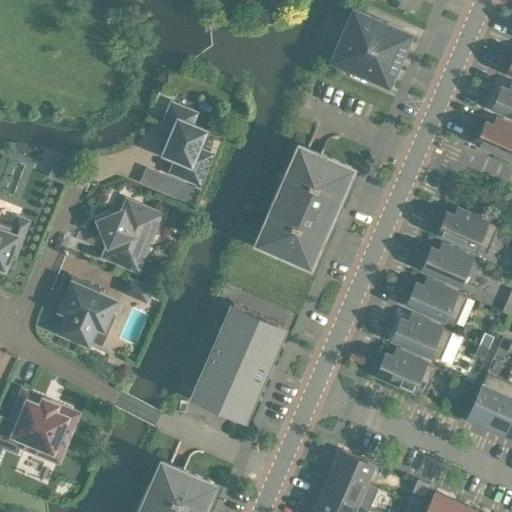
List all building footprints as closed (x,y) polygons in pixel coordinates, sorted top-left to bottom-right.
[(256,9),(261,26),(273,23),(268,5),(256,9)] [(410,34),(355,10),(333,59),(389,83),(410,34)] [(493,106),(511,114),(511,83),(510,89),(502,86),(493,106)] [(177,157),(172,170),(198,181),(210,154),(197,148),(205,130),(190,124),(194,113),(172,103),(163,125),(174,130),(165,152),(177,157)] [(478,141),(511,156),(511,123),(497,117),(494,124),(487,121),(478,141)] [(331,224),(338,207),(345,210),(346,209),(335,204),(351,166),(301,144),(290,169),(285,167),(266,212),(270,214),(259,239),(310,261),(326,223),(337,228),(338,227),(331,224)] [(99,219),(109,244),(110,244),(105,254),(105,253),(104,255),(137,269),(161,213),(127,199),(123,209),(99,219)] [(439,232),(486,253),(498,225),(458,207),(455,214),(448,211),(439,232)] [(13,225),(0,219),(0,264),(4,266),(9,253),(15,255),(25,228),(14,224),(13,225)] [(423,267),(460,283),(472,255),(443,243),(440,250),(432,246),(423,267)] [(159,281),(151,262),(143,281),(157,287),(159,281)] [(129,277),(123,291),(146,301),(152,287),(129,277)] [(408,302),(456,323),(468,295),(428,278),(424,285),(417,282),(408,302)] [(95,323),(108,328),(114,314),(109,312),(114,300),(73,282),(71,289),(67,287),(62,300),(65,302),(62,308),(70,311),(62,329),(87,340),(95,323)] [(511,288),(502,311),(511,315),(511,313),(511,288)] [(284,323),(234,302),(194,392),(244,414),(284,323)] [(452,331),(412,313),(409,320),(402,317),(393,337),(440,358),(452,331)] [(494,336),(484,332),(480,343),(489,347),(494,336)] [(475,354),(484,358),(489,347),(480,343),(475,354)] [(377,372),(425,393),(437,366),(397,348),(394,355),(386,352),(377,372)] [(487,371),(468,414),(488,423),(507,379),(487,371)] [(459,389),(469,393),(474,382),(464,377),(459,389)] [(511,381),(507,379),(488,423),(507,431),(511,419),(511,381)] [(43,399),(23,390),(16,407),(15,406),(15,408),(15,409),(11,418),(10,418),(10,420),(3,437),(24,446),(25,447),(28,440),(38,444),(35,451),(37,452),(37,451),(58,460),(65,443),(66,441),(64,440),(68,431),(70,432),(71,430),(70,429),(77,413),(57,404),(57,403),(55,403),(55,404),(45,400),(46,399),(44,398),(43,399)] [(375,463),(342,448),(334,468),(367,483),(375,463)] [(200,511),(214,481),(163,459),(152,484),(148,483),(135,511),(200,511)] [(334,468),(325,487),(369,506),(378,487),(367,483),(334,468)] [(412,490),(424,495),(430,483),(418,478),(412,490)] [(325,487),(317,506),(332,511),(366,511),(369,506),(325,487)] [(425,511),(449,511),(454,500),(434,492),(425,511)] [(408,505),(418,510),(422,499),(412,495),(408,505)] [(471,511),(473,509),(454,500),(449,511),(471,511)]
